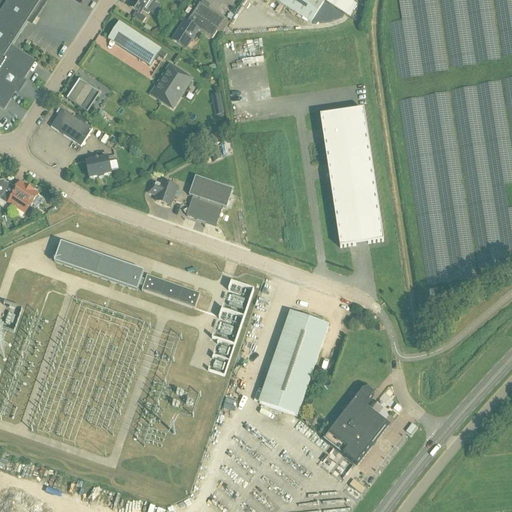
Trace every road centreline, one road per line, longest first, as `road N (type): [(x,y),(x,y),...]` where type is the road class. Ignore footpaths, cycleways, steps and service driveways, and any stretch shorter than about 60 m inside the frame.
road 1 (unclassified): [(377,308),(105,213),(13,155)]
road 2 (track): [(187,511),(201,503),(246,404),(293,274)]
road 3 (unknown): [(223,292),(57,240),(40,242),(14,264)]
road 4 (unclassified): [(13,155),(113,0)]
